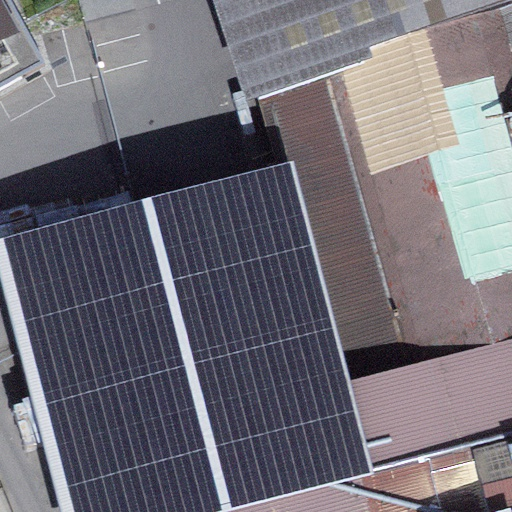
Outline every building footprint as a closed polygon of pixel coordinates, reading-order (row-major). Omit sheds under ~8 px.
[(0,0),(0,33),(3,38),(0,39),(0,91),(44,67),(7,0),(0,0)] [(493,24),(511,18),(511,0),(209,0),(246,113),(268,106),(263,87),(493,24)] [(511,90),(493,24),(263,87),(268,106),(350,400),(511,354),(511,90)] [(283,187),(4,259),(69,511),(207,511),(357,473),(283,187)] [(485,511),(473,463),(277,511),(485,511)]
